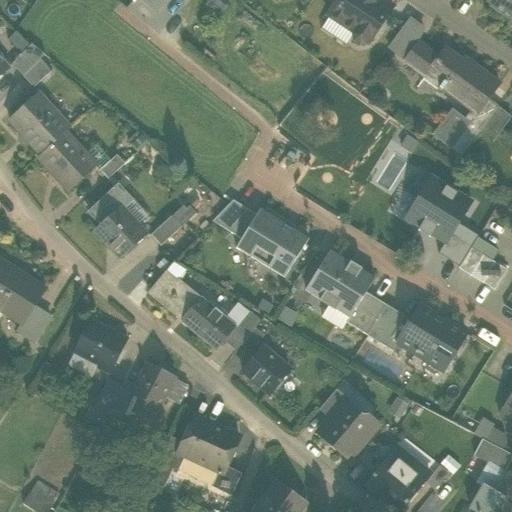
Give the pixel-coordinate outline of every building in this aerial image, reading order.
[(139,0),(154,11),(163,0),(139,0)] [(354,42),(359,45),(365,44),(366,42),(368,43),(392,7),(381,0),(337,0),(327,16),(354,34),(352,36),(354,42)] [(511,0),(489,0),(488,2),(511,19),(511,0)] [(401,56),(406,60),(418,44),(418,43),(415,41),(423,29),(410,20),(391,45),(402,54),(401,56)] [(12,66),(23,77),(39,61),(45,55),(32,44),(12,66)] [(439,87),(471,111),(477,115),(487,101),(499,85),(473,66),(471,68),(445,49),(438,58),(418,44),(406,60),(405,62),(425,77),(428,74),(442,85),(439,87)] [(0,57),(1,57),(0,55),(0,79),(10,71),(0,59),(0,57)] [(51,73),(39,61),(23,77),(33,89),(51,73)] [(9,121),(40,155),(69,129),(59,118),(55,121),(47,113),(52,109),(39,95),(9,121)] [(473,120),(482,127),(497,108),(487,101),(477,115),(473,120)] [(509,118),(497,108),(482,127),(479,132),(492,141),(509,118)] [(55,121),(59,118),(52,109),(47,113),(55,121)] [(473,120),(477,115),(471,111),(464,120),(453,112),(435,137),(461,156),(479,132),(482,127),(473,120)] [(39,158),(69,192),(92,171),(83,161),(87,157),(86,156),(66,134),(39,158)] [(417,143),(407,136),(400,147),(411,153),(417,143)] [(100,172),(111,162),(97,146),(86,156),(87,157),(96,167),(95,168),(99,172),(100,172)] [(100,172),(106,179),(124,163),(117,156),(111,162),(100,172)] [(92,171),(95,168),(96,167),(87,157),(83,161),(92,171)] [(420,171),(406,193),(417,200),(431,178),(420,171)] [(417,200),(405,219),(406,219),(419,228),(418,230),(430,238),(431,235),(444,243),(445,244),(458,224),(471,203),(431,178),(417,200)] [(88,215),(99,227),(117,210),(120,212),(130,203),(117,188),(88,215)] [(403,192),(391,212),(405,221),(406,219),(405,219),(417,200),(406,193),(403,192)] [(133,200),(130,203),(120,212),(134,228),(136,226),(147,216),(133,200)] [(212,222),(241,240),(256,215),(233,201),(212,222)] [(183,207),(170,220),(179,231),(196,215),(188,207),(186,210),(183,207)] [(260,209),(256,215),(241,240),(236,249),(284,279),(308,239),(293,230),(265,212),(260,209)] [(266,209),(265,212),(293,230),(295,226),(266,209)] [(134,228),(120,212),(117,210),(99,227),(94,231),(119,259),(145,235),(136,226),(134,228)] [(150,237),(159,248),(179,231),(170,220),(150,237)] [(444,243),(438,254),(459,267),(471,249),(478,237),(458,224),(445,244),(444,243)] [(478,239),(472,249),(491,261),(497,251),(478,239)] [(491,261),(472,249),(471,249),(459,267),(458,269),(494,291),(506,270),(491,261)] [(329,306),(349,319),(366,293),(375,278),(361,270),(362,269),(350,262),(349,263),(330,251),(305,291),(329,306)] [(0,261),(0,310),(4,313),(21,324),(22,325),(34,307),(45,289),(27,278),(25,282),(15,275),(17,272),(0,261)] [(175,264),(166,274),(177,284),(178,282),(187,272),(175,264)] [(27,278),(17,272),(15,275),(25,282),(27,278)] [(148,294),(177,320),(197,297),(178,282),(177,284),(166,274),(148,294)] [(386,306),(366,293),(349,319),(346,323),(367,336),(386,306)] [(177,320),(181,323),(199,299),(197,297),(177,320)] [(213,348),(216,350),(223,340),(235,326),(225,319),(199,299),(181,323),(213,348)] [(238,303),(225,319),(235,326),(238,329),(251,314),(238,303)] [(342,331),(346,323),(349,319),(329,306),(321,318),(342,331)] [(392,352),(398,342),(397,342),(410,320),(386,306),(367,336),(392,352)] [(465,335),(419,306),(410,320),(397,342),(398,342),(413,352),(412,353),(442,372),(465,335)] [(16,331),(34,342),(50,317),(34,307),(22,325),(21,324),(16,331)] [(284,307),(276,320),(290,328),(298,315),(284,307)] [(251,314),(238,329),(237,330),(246,338),(255,327),(260,322),(251,314)] [(90,322),(89,323),(109,333),(110,332),(90,322)] [(97,368),(109,374),(126,340),(110,332),(109,333),(89,323),(74,352),(99,364),(97,368)] [(238,348),(246,338),(237,330),(238,329),(235,326),(223,340),(236,351),(238,348)] [(265,335),(255,327),(246,338),(238,348),(248,356),(265,335)] [(242,372),(270,395),(290,372),(262,349),(242,372)] [(99,364),(74,352),(69,362),(93,375),(97,368),(99,364)] [(137,415),(156,425),(163,411),(159,408),(164,398),(174,379),(175,378),(147,364),(135,387),(131,396),(132,396),(144,402),(137,415)] [(164,398),(179,406),(188,386),(174,379),(164,398)] [(124,381),(121,387),(108,381),(98,401),(110,407),(123,414),(132,396),(131,396),(135,387),(124,381)] [(344,381),(336,390),(348,401),(346,404),(361,418),(367,417),(372,412),(371,404),(344,381)] [(319,410),(329,420),(343,403),(346,404),(348,401),(336,390),(319,410)] [(511,393),(498,416),(511,423),(511,393)] [(106,415),(106,414),(110,407),(98,401),(94,408),(106,415)] [(331,446),(345,458),(349,453),(353,448),(357,451),(378,426),(367,417),(361,418),(346,404),(343,403),(329,420),(317,434),(320,436),(320,441),(327,446),(331,446)] [(119,421),(123,414),(110,407),(106,414),(119,421)] [(178,454),(184,457),(178,470),(212,486),(218,472),(223,474),(226,467),(239,438),(194,418),(183,443),(178,454)] [(472,435),(481,440),(485,442),(492,428),(494,425),(482,418),(472,435)] [(485,442),(503,451),(507,444),(503,434),(492,428),(485,442)] [(172,472),(176,474),(178,470),(184,457),(178,454),(183,443),(171,438),(158,466),(172,472)] [(487,462),(505,472),(506,470),(511,458),(511,456),(503,451),(485,442),(481,440),(473,455),(487,462)] [(364,468),(368,471),(373,465),(369,462),(379,450),(371,444),(358,460),(365,466),(364,468)] [(363,490),(389,511),(398,511),(428,474),(396,448),(379,470),(374,476),(363,490)] [(476,482),(483,487),(497,495),(510,472),(506,470),(505,472),(487,462),(476,482)] [(379,470),(373,465),(368,471),(374,476),(379,470)] [(172,472),(158,466),(150,484),(163,489),(172,472)] [(424,483),(434,490),(447,474),(437,466),(424,483)] [(231,496),(241,474),(226,467),(223,474),(218,472),(212,486),(211,488),(231,496)] [(510,511),(511,510),(511,473),(510,472),(497,495),(483,487),(469,511),(470,511),(510,511)] [(254,511),(299,511),(305,504),(276,483),(254,511)] [(23,505),(33,511),(47,511),(51,506),(30,492),(23,505)]
